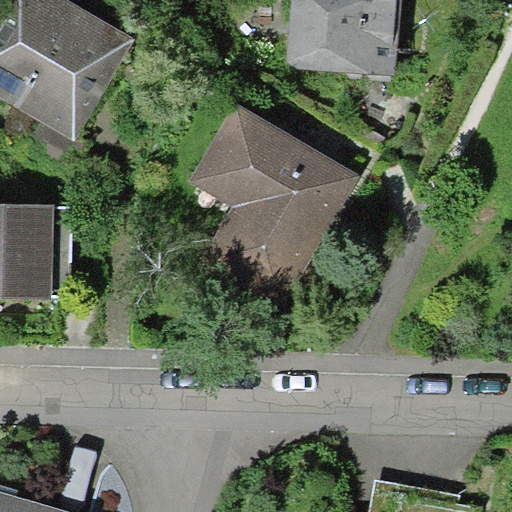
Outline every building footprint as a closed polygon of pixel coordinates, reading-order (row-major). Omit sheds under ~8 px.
[(10,0),(0,17),(0,94),(66,134),(118,46),(39,0),(10,0)] [(292,0),(288,58),(294,64),(337,68),(345,77),(383,80),(389,0),(292,0)] [(206,262),(274,301),(344,181),(233,117),(200,172),(244,197),(206,262)] [(0,298),(35,300),(37,210),(0,208),(0,298)] [(0,511),(37,511),(0,501),(0,511)]
